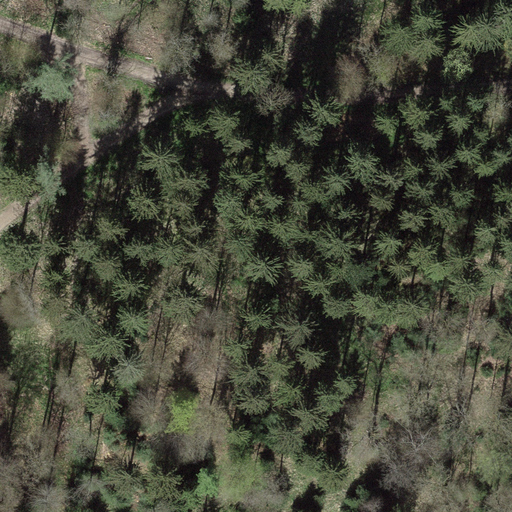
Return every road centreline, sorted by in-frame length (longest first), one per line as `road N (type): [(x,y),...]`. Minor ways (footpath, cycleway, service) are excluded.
road 1 (track): [(511,81),(325,93),(195,90),(0,22)]
road 2 (track): [(0,223),(85,156),(195,90)]
